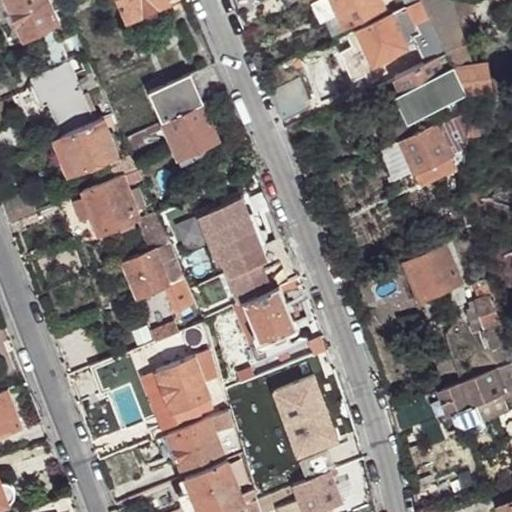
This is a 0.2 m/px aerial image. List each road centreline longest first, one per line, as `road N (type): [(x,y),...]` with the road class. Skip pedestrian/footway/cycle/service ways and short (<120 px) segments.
road 1 (residential): [(396,511),(359,383),(208,0)]
road 2 (residential): [(0,262),(98,511)]
